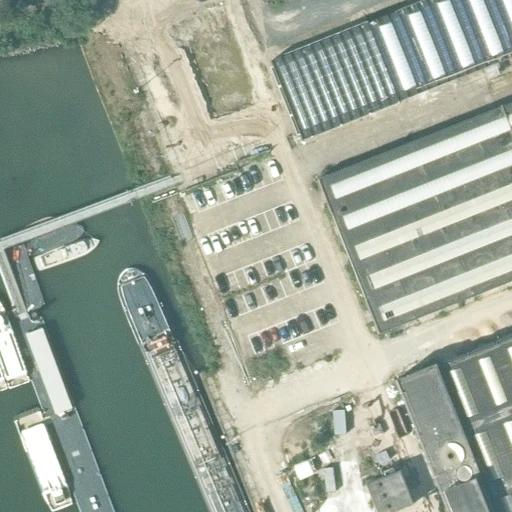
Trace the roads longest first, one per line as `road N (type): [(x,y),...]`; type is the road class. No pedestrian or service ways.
road 1 (unknown): [(233,0),(370,359)]
road 2 (unknown): [(370,359),(301,386),(272,421),(271,470)]
road 3 (unknown): [(511,304),(370,359)]
road 4 (unknown): [(183,121),(162,59),(165,0)]
